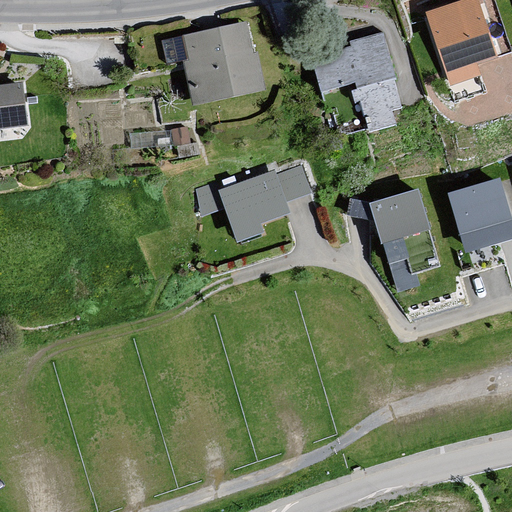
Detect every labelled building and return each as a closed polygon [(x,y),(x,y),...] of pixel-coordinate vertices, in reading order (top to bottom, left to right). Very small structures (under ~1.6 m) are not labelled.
[(484,0),(470,0),(428,17),(455,86),(510,64),(484,0)] [(243,26),(185,39),(201,109),(274,96),(266,54),(257,55),(243,26)] [(388,37),(312,59),(324,99),(370,85),(383,129),(413,121),(388,37)] [(26,87),(0,90),(0,131),(36,128),(26,87)] [(274,173),(221,192),(239,241),(262,233),(259,224),(288,213),(274,173)] [(511,226),(499,182),(451,195),(468,251),(511,238),(511,226)] [(421,192),(377,204),(394,266),(408,262),(418,278),(442,272),(421,192)]
